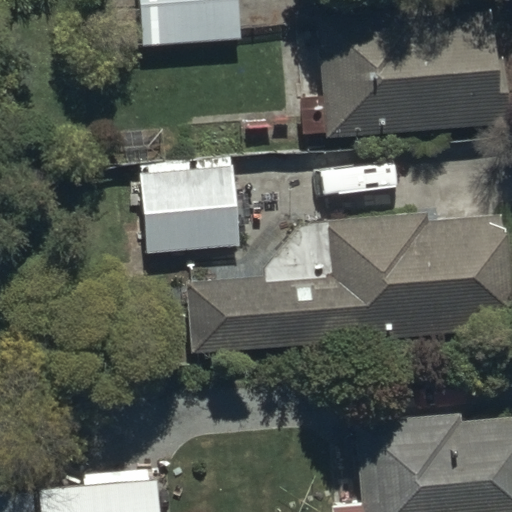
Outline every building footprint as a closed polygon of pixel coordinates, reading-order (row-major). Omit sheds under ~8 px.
[(137,0),(140,44),(239,38),(236,0),(137,0)] [(324,130),(325,134),(508,121),(505,84),(496,85),(491,13),(416,19),(415,8),(320,14),(326,96),(302,98),(304,131),(324,130)] [(137,162),(144,251),(237,243),(231,155),(137,162)] [(184,285),(188,347),(511,325),(511,309),(506,215),(423,220),(422,208),(330,214),(334,275),(184,285)] [(511,511),(511,416),(458,421),(457,410),(355,419),(362,501),(333,503),(333,511),(511,511)] [(157,511),(155,480),(36,490),(37,511),(157,511)]
